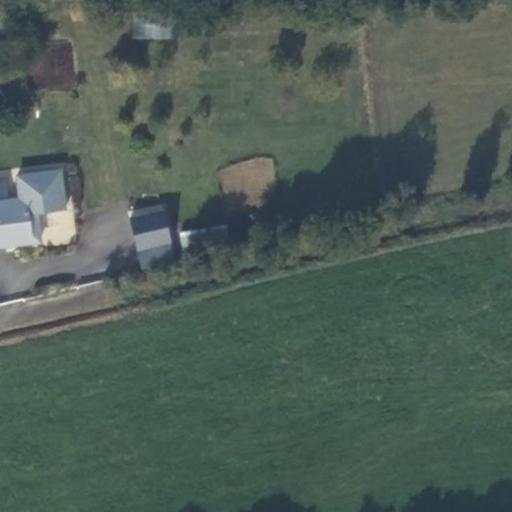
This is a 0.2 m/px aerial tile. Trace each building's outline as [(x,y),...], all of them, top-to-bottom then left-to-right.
[(23,10),(0,9),(0,27),(23,28),(23,10)] [(134,36),(166,38),(166,26),(134,24),(134,36)] [(0,238),(11,237),(12,244),(40,241),(37,213),(65,209),(60,170),(17,175),(20,198),(0,200),(0,238)] [(128,213),(141,271),(176,263),(163,205),(128,213)] [(180,231),(182,250),(228,246),(226,227),(180,231)] [(0,245),(12,244),(11,237),(0,238),(0,245)]
